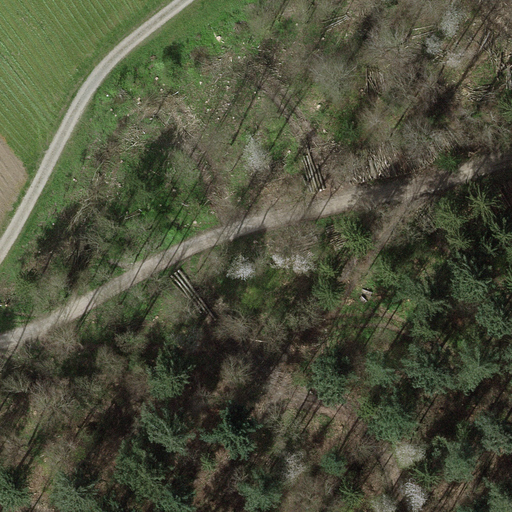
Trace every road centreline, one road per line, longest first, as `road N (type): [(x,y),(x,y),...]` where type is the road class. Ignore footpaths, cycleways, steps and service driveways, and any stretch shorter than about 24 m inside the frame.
road 1 (track): [(0,337),(190,243),(278,211),(511,157)]
road 2 (track): [(0,248),(175,0)]
